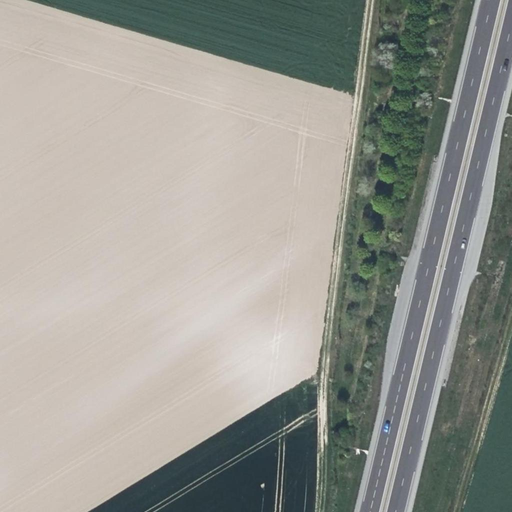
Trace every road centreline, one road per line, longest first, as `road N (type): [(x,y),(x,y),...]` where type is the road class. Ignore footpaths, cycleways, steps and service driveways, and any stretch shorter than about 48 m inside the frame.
road 1 (motorway): [(489,0),(368,511)]
road 2 (track): [(321,511),(328,330),(370,0)]
road 3 (motorway): [(396,511),(511,26)]
road 4 (track): [(511,325),(458,511)]
